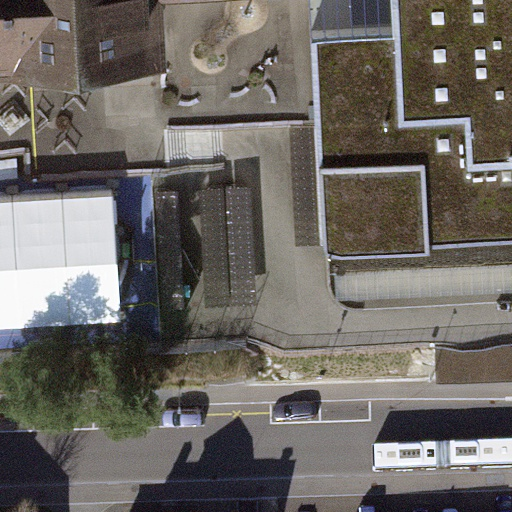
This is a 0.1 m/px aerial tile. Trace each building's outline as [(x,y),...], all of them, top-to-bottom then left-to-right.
[(0,0),(0,42),(4,42),(4,49),(156,40),(154,0),(0,0)] [(511,0),(397,0),(399,25),(315,29),(326,240),(431,234),(430,228),(511,223),(511,0)] [(169,302),(263,299),(259,177),(165,180),(169,302)] [(0,183),(0,218),(20,221),(25,187),(0,183)] [(0,333),(169,321),(160,195),(101,199),(104,240),(31,246),(32,259),(0,261),(0,333)]
